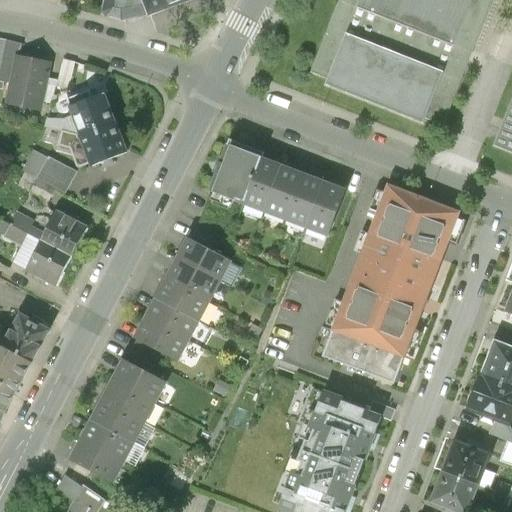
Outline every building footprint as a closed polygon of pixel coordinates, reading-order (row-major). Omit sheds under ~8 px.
[(140,0),(100,0),(103,1),(101,15),(105,20),(120,24),(147,19),(140,0)] [(180,10),(175,0),(140,0),(147,19),(148,22),(180,10)] [(206,0),(175,0),(180,10),(206,0)] [(446,129),(494,3),(487,0),(341,0),(310,79),(331,87),(328,94),(423,131),(426,122),(446,129)] [(511,0),(487,0),(494,3),(495,0),(511,0),(511,101),(493,150),(511,157),(511,0)] [(0,79),(12,82),(17,56),(20,42),(5,39),(0,64),(0,79)] [(50,63),(17,56),(12,82),(6,103),(39,111),(42,100),(47,76),(50,63)] [(75,60),(64,57),(58,78),(56,86),(67,89),(75,60)] [(58,78),(47,76),(42,100),(52,102),(56,86),(58,78)] [(70,105),(80,134),(116,121),(105,91),(70,105)] [(116,121),(80,134),(92,165),(128,152),(116,121)] [(234,196),(244,200),(262,153),(264,148),(230,134),(209,188),(214,190),(212,196),(231,204),(234,196)] [(36,176),(48,155),(33,147),(21,168),(36,176)] [(282,161),(262,153),(244,200),(263,208),(282,161)] [(76,170),(48,155),(36,176),(56,187),(64,192),(76,170)] [(263,208),(283,216),(302,169),(282,161),(263,208)] [(302,169),(283,216),(305,225),(324,177),(302,169)] [(48,202),(56,187),(36,176),(28,191),(48,202)] [(324,177),(305,225),(327,233),(345,185),(324,177)] [(459,209),(386,181),(366,234),(439,262),(459,209)] [(209,202),(200,222),(223,232),(231,212),(209,202)] [(18,210),(11,223),(42,238),(46,231),(31,224),(34,218),(18,210)] [(46,231),(42,238),(73,255),(88,227),(56,211),(46,231)] [(0,230),(6,234),(11,223),(0,217),(0,230)] [(468,238),(469,220),(459,220),(458,238),(468,238)] [(38,246),(42,238),(11,223),(6,234),(4,236),(21,245),(24,239),(38,246)] [(219,240),(195,229),(191,239),(214,250),(219,240)] [(404,356),(439,262),(366,234),(330,328),(404,356)] [(173,256),(219,279),(230,258),(214,250),(191,239),(184,235),(173,256)] [(49,281),(57,285),(73,255),(42,238),(38,246),(26,270),(35,274),(32,279),(46,286),(49,281)] [(163,276),(208,299),(219,279),(173,256),(163,276)] [(197,319),(208,299),(163,276),(152,296),(197,319)] [(187,339),(197,319),(152,296),(142,315),(187,339)] [(0,344),(31,361),(48,331),(17,314),(0,344)] [(177,360),(187,339),(142,315),(132,336),(137,339),(161,351),(177,360)] [(253,324),(248,333),(258,338),(262,328),(253,324)] [(393,383),(404,356),(330,328),(320,356),(338,362),(375,376),(393,383)] [(511,344),(493,337),(480,370),(511,382),(511,344)] [(161,351),(137,339),(125,362),(149,375),(161,351)] [(252,347),(242,342),(237,352),(247,358),(252,347)] [(0,343),(0,409),(5,413),(31,361),(0,344),(0,343)] [(109,378),(154,402),(164,383),(149,375),(125,362),(119,359),(109,378)] [(509,423),(511,416),(511,382),(480,370),(466,407),(482,413),(480,419),(493,424),(495,417),(509,423)] [(143,422),(154,402),(109,378),(98,399),(143,422)] [(233,385),(220,378),(214,388),(228,396),(233,385)] [(370,413),(314,393),(293,449),(364,476),(385,419),(370,413)] [(133,441),(143,422),(98,399),(88,418),(133,441)] [(374,404),(370,413),(385,419),(391,421),(395,411),(374,404)] [(122,461),(133,441),(88,418),(77,437),(122,461)] [(212,433),(201,427),(197,436),(207,441),(212,433)] [(491,448),(453,434),(442,465),(479,480),(491,448)] [(77,437),(66,460),(111,483),(122,461),(77,437)] [(511,442),(508,441),(501,460),(511,463),(511,442)] [(283,511),(350,511),(364,476),(293,449),(272,508),(283,511)] [(467,511),(479,480),(442,465),(429,498),(445,503),(442,510),(447,511),(453,511),(456,507),(467,511)] [(186,479),(176,473),(170,484),(181,490),(186,479)] [(511,485),(498,480),(495,489),(511,495),(511,485)] [(97,511),(101,506),(104,502),(81,485),(65,511),(97,511)] [(511,495),(495,489),(492,500),(505,504),(504,508),(511,510),(511,495)]
